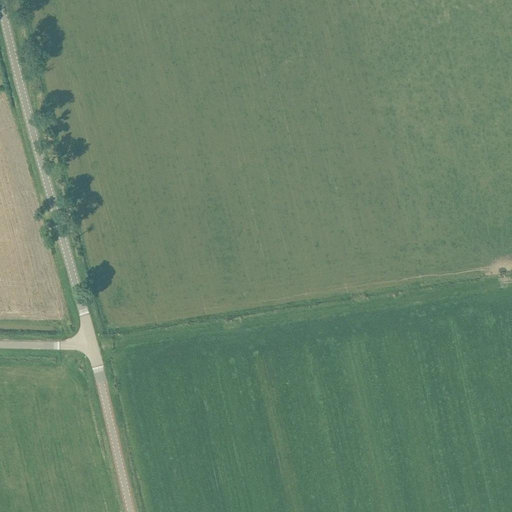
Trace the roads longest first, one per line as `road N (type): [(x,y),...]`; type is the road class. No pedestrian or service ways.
road 1 (tertiary): [(91,342),(6,0)]
road 2 (tertiary): [(129,511),(91,342)]
